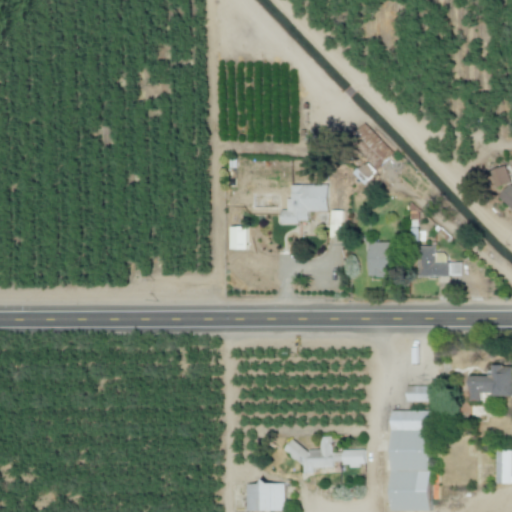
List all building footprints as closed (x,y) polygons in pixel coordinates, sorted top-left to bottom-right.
[(363,184),(395,152),(365,122),(349,138),(369,158),(353,174),(363,184)] [(489,171),(495,188),(511,183),(505,165),(489,171)] [(511,209),(511,184),(498,197),(511,209)] [(327,185),(289,185),(289,209),(281,210),(281,223),(309,222),(309,211),(328,211),(327,185)] [(329,237),(341,238),(342,211),(330,210),(329,237)] [(247,227),(230,226),(229,249),(246,249),(247,227)] [(369,277),(393,276),(392,241),(368,242),(369,277)] [(435,263),(434,245),(417,246),(418,277),(461,276),(461,262),(435,263)] [(470,376),(470,401),(481,401),(481,395),(511,395),(511,365),(491,365),(491,376),(470,376)] [(431,402),(432,386),(407,386),(407,401),(431,402)] [(430,510),(432,411),(393,410),(391,510),(430,510)] [(288,448),(289,463),(303,462),(304,473),(314,472),(314,467),(334,467),(333,461),(342,461),(341,452),(333,452),(332,436),(319,437),(320,446),(288,448)] [(342,450),(343,466),(365,465),(364,449),(342,450)] [(496,484),(511,483),(511,456),(511,450),(495,451),(496,484)] [(247,511),(285,510),(284,483),(246,484),(247,511)]
